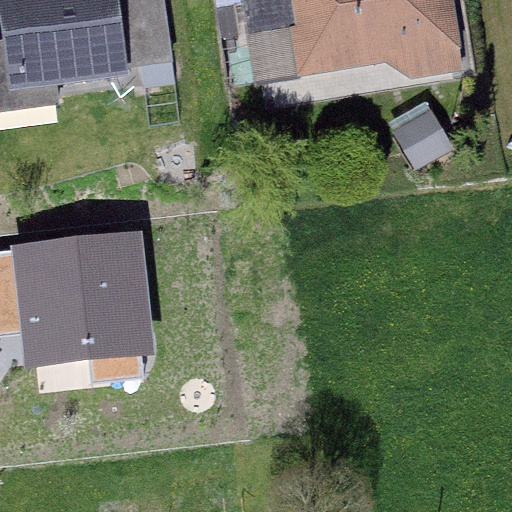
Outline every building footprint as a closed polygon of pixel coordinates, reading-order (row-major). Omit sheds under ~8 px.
[(105,0),(33,0),(0,4),(12,96),(116,83),(105,0)] [(446,68),(434,0),(242,0),(248,34),(297,26),(304,69),(403,52),(407,74),(446,68)] [(218,42),(234,39),(230,14),(214,16),(218,42)] [(444,154),(422,116),(396,131),(418,169),(444,154)] [(138,235),(16,248),(28,362),(150,350),(138,235)]
